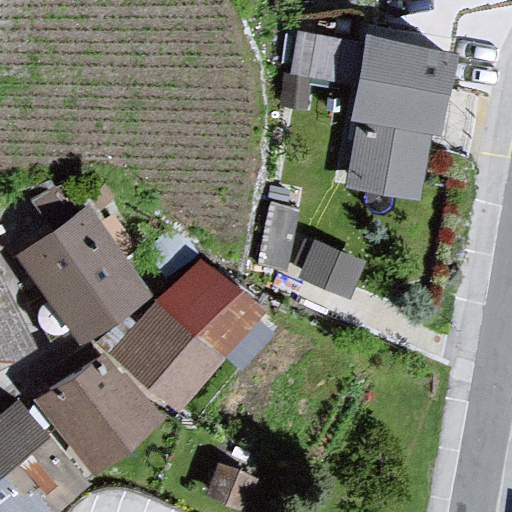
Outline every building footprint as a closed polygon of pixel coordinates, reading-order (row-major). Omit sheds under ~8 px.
[(438,59),(338,31),(331,120),(349,121),(337,190),(413,203),(438,59)] [(69,203),(0,253),(0,263),(55,339),(127,291),(69,203)] [(309,233),(301,265),(352,277),(360,245),(309,233)] [(137,311),(101,354),(160,416),(217,357),(229,370),(264,334),(190,269),(137,311)] [(85,356),(20,404),(87,483),(143,422),(85,356)] [(0,405),(0,511),(41,511),(71,482),(0,405)]
